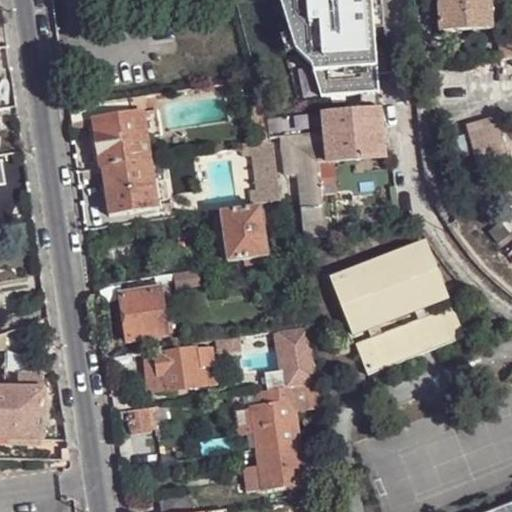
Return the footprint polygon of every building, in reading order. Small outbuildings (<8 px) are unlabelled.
[(283,0),(293,38),(298,57),(313,66),(322,97),(360,94),(378,93),(380,93),(378,74),(376,54),(374,27),(373,8),(372,0),(283,0)] [(438,0),(442,34),(493,30),(491,0),(438,0)] [(383,7),(373,8),(374,27),(385,27),(383,7)] [(288,60),(298,57),(293,38),(283,41),(288,60)] [(511,38),(503,40),(504,58),(511,57),(511,38)] [(387,53),(376,54),(378,74),(389,73),(387,53)] [(263,83),(247,85),(253,131),(245,132),(247,147),(271,143),(265,99),(263,83)] [(378,93),(360,94),(362,107),(379,105),(378,93)] [(140,101),(142,113),(155,111),(153,99),(140,101)] [(142,113),(140,101),(94,108),(96,120),(142,113)] [(326,131),(332,131),(383,125),(384,125),(382,105),(323,111),(325,131),(326,131)] [(96,120),(94,108),(69,112),(71,128),(96,124),(96,120)] [(155,111),(142,113),(145,135),(158,134),(155,111)] [(96,124),(102,169),(149,162),(145,135),(142,113),(96,120),(96,124)] [(486,130),(472,133),(478,155),(482,169),(511,161),(511,160),(500,118),(485,122),(486,130)] [(386,155),(383,125),(332,131),(325,131),(284,136),(290,176),(306,174),(310,241),(332,239),(328,162),(386,155)] [(247,147),(242,148),(243,158),(252,156),(257,189),(249,191),(252,205),(280,201),(277,178),(275,162),(273,143),(271,143),(247,147)] [(469,172),(482,169),(478,155),(465,158),(469,172)] [(109,217),(157,210),(149,162),(102,169),(104,179),(109,217)] [(102,169),(82,172),(83,181),(104,179),(102,169)] [(260,207),(221,213),(221,215),(228,260),(228,262),(268,256),(260,207)] [(218,262),(228,260),(221,215),(212,216),(218,262)] [(445,297),(423,242),(334,276),(355,332),(369,326),(424,306),(445,297)] [(200,276),(175,279),(176,290),(202,287),(200,276)] [(121,295),(128,342),(168,336),(161,289),(121,295)] [(465,337),(453,306),(428,317),(373,337),(356,343),(368,374),(465,337)] [(428,317),(424,306),(369,326),(373,337),(428,317)] [(265,374),(268,392),(309,385),(300,330),(278,334),(284,371),(265,374)] [(218,340),(220,354),(237,352),(235,338),(218,340)] [(51,341),(40,343),(44,368),(56,368),(51,341)] [(213,346),(156,355),(156,358),(159,376),(164,375),(166,391),(176,390),(176,394),(188,392),(188,388),(218,383),(213,346)] [(159,376),(156,358),(144,360),(147,395),(166,391),(164,375),(159,376)] [(22,372),(23,389),(43,389),(44,372),(22,372)] [(254,434),(257,451),(298,445),(293,409),(313,406),(309,385),(268,392),(258,393),(260,408),(251,409),(253,426),(254,434)] [(0,438),(42,440),(43,389),(23,389),(3,388),(0,388),(0,438)] [(313,406),(293,409),(298,445),(319,442),(313,406)] [(150,410),(128,413),(132,436),(154,433),(150,410)] [(254,434),(253,426),(242,428),(243,436),(254,434)] [(252,463),(252,436),(241,436),(242,463),(252,463)] [(319,442),(298,445),(302,469),(323,466),(319,442)] [(298,445),(257,451),(259,467),(263,490),(263,491),(304,485),(306,500),(327,497),(323,466),(302,469),(298,445)] [(263,490),(259,467),(242,469),(245,493),(263,490)] [(162,511),(192,511),(191,501),(162,505),(162,511)]
